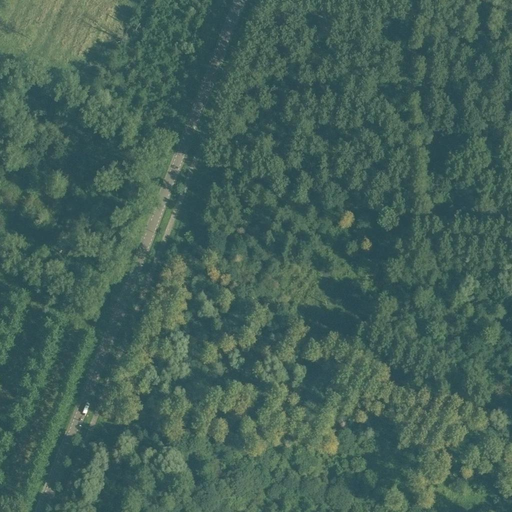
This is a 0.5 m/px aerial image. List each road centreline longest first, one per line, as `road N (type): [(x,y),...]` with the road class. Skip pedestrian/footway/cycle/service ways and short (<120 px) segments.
road 1 (tertiary): [(38,511),(241,0)]
road 2 (track): [(409,23),(248,15)]
